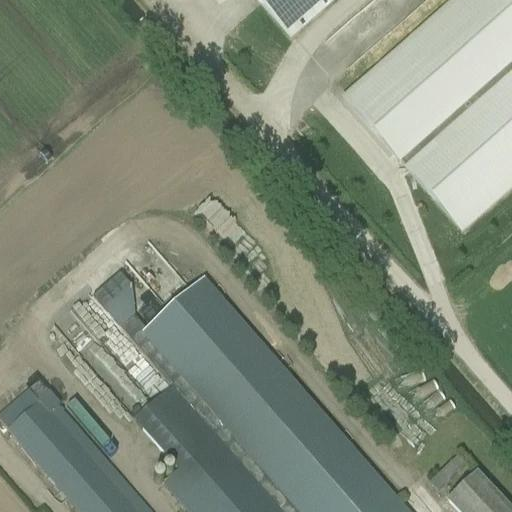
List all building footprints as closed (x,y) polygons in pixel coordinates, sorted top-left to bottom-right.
[(511,0),(449,0),(343,91),(343,109),(401,176),(401,174),(456,238),(511,190),(511,0)] [(233,247),(247,232),(212,203),(199,218),(233,247)] [(119,332),(171,391),(134,423),(178,473),(163,487),(185,511),(405,511),(204,281),(145,332),(133,320),(119,332)] [(39,405),(8,433),(76,511),(145,511),(147,511),(117,476),(108,484),(39,405)] [(437,495),(466,467),(457,459),(429,487),(437,495)] [(453,511),(510,511),(476,476),(446,504),(453,511)]
